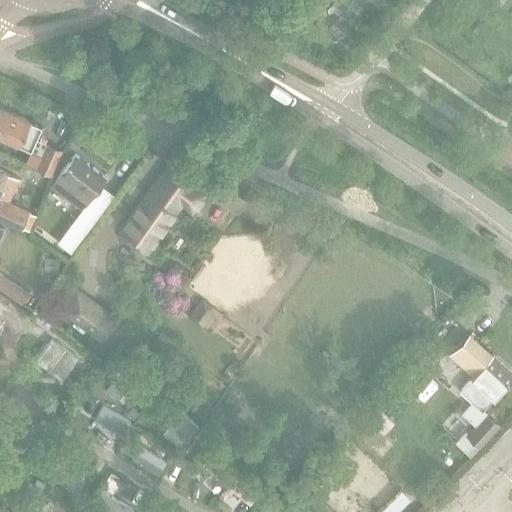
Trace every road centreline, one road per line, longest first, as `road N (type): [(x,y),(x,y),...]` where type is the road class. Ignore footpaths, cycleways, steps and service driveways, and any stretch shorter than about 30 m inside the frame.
road 1 (tertiary): [(327,121),(511,252)]
road 2 (tertiary): [(511,227),(336,108)]
road 3 (tertiary): [(288,92),(175,27)]
